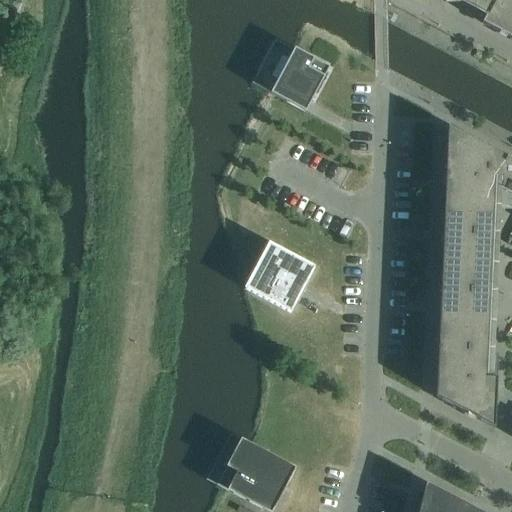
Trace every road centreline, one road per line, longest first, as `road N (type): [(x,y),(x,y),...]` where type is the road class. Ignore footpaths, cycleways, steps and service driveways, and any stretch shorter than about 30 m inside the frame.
road 1 (residential): [(381,73),(379,414)]
road 2 (residential): [(379,414),(511,488)]
